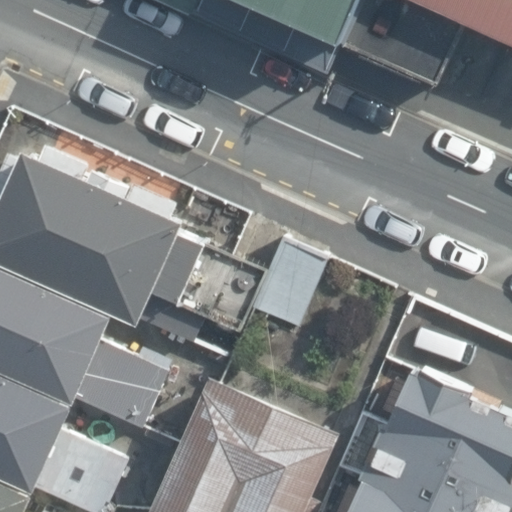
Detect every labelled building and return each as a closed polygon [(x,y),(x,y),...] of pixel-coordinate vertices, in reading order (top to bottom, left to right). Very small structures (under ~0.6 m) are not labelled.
[(257,0),(359,46),(379,0),(257,0)] [(379,0),(359,46),(446,85),(473,20),(427,0),(379,0)] [(511,0),(427,0),(473,20),(511,38),(511,0)] [(0,257),(129,316),(150,325),(165,292),(190,304),(217,246),(195,236),(200,224),(181,216),(187,204),(142,183),(139,189),(100,171),(103,165),(57,144),(52,155),(40,150),(36,160),(18,152),(6,177),(0,173),(0,257)] [(321,289),(384,316),(403,270),(287,221),(255,299),(307,321),(321,289)] [(129,316),(0,257),(0,365),(89,406),(92,399),(151,427),(179,369),(117,343),(129,316)] [(511,511),(511,362),(440,330),(355,511),(511,511)] [(89,406),(0,365),(0,469),(46,490),(48,485),(106,511),(115,511),(140,458),(79,429),(89,406)] [(303,511),(343,427),(216,371),(149,511),(303,511)] [(46,490),(0,469),(0,511),(52,511),(59,497),(46,490)]
